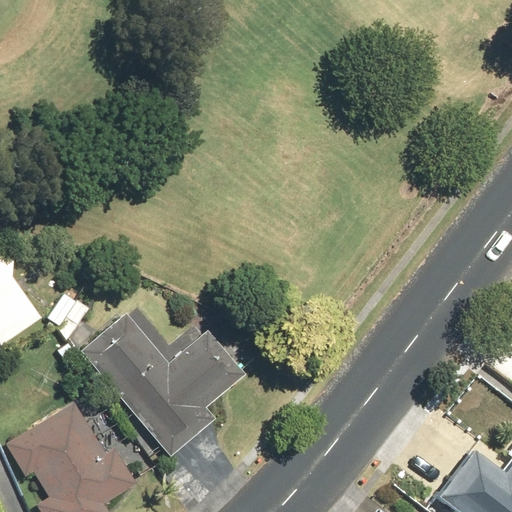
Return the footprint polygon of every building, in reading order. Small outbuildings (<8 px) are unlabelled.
[(0,347),(41,320),(10,274),(13,260),(0,258),(0,347)] [(56,330),(66,342),(88,312),(62,294),(45,318),(58,327),(56,330)] [(125,314),(79,352),(168,458),(214,420),(205,410),(244,377),(239,371),(207,332),(167,365),(125,314)] [(34,506),(37,511),(105,511),(102,505),(135,485),(113,449),(104,455),(73,404),(4,445),(23,478),(32,473),(47,498),(34,506)] [(471,451),(434,499),(450,511),(511,511),(511,462),(502,475),(471,451)]
